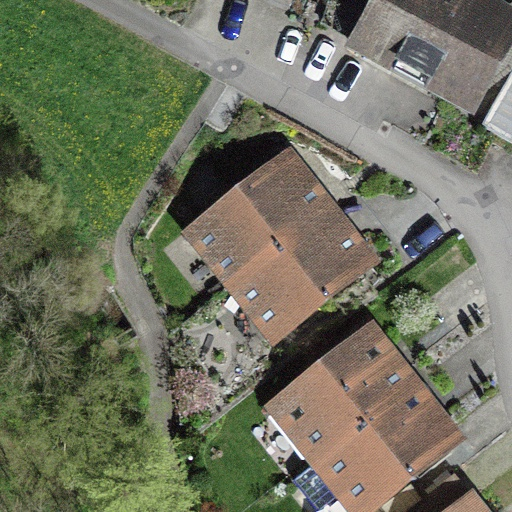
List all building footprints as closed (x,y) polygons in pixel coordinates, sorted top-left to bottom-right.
[(482,104),(511,43),(511,13),(483,0),(324,0),(313,22),(482,104)] [(238,282),(328,209),(289,161),(199,233),(238,282)] [(328,209),(238,282),(280,334),(370,262),(328,209)] [(317,460),(414,382),(376,334),(278,412),(317,460)] [(414,382),(317,460),(358,511),(455,433),(414,382)] [(477,511),(469,501),(456,511),(477,511)]
